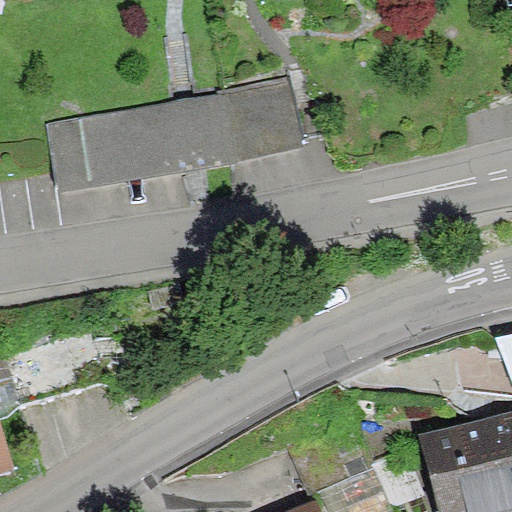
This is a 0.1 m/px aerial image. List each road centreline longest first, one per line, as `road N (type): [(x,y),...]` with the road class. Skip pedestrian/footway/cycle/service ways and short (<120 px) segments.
road 1 (residential): [(39,511),(386,313),(511,278)]
road 2 (residential): [(511,173),(0,267)]
